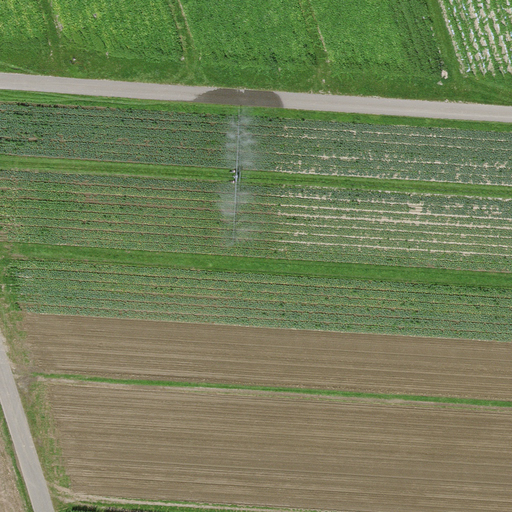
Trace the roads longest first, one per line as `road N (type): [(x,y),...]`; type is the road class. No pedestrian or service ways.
road 1 (unclassified): [(511,112),(0,81)]
road 2 (unclassified): [(0,360),(46,511)]
